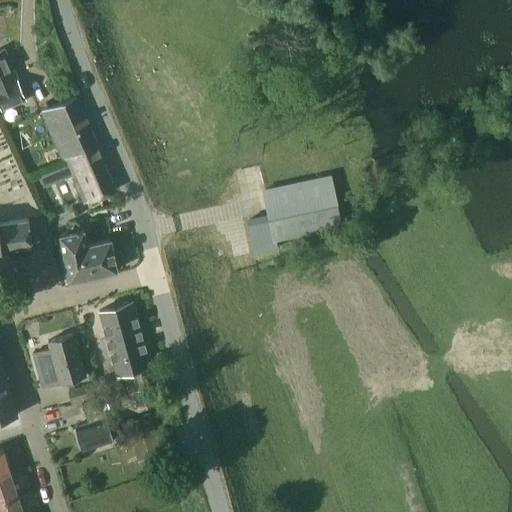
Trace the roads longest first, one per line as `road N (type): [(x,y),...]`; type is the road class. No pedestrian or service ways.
road 1 (tertiary): [(153,268),(61,0)]
road 2 (tertiary): [(220,511),(153,268)]
road 3 (residential): [(59,511),(0,323)]
road 4 (residential): [(0,312),(153,268)]
